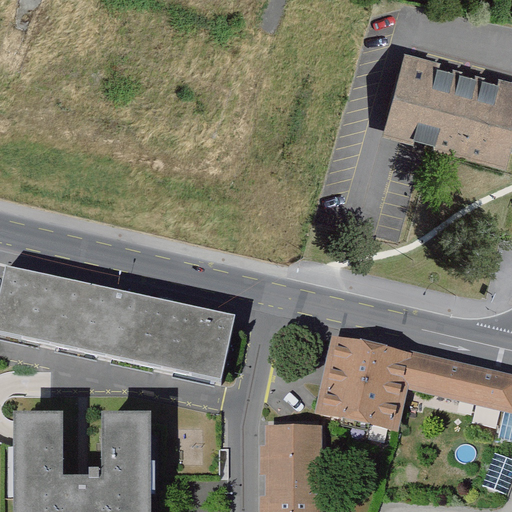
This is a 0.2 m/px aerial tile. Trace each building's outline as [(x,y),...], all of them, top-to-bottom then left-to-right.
[(511,82),(407,56),(387,135),(425,145),(508,166),(511,150),(511,82)] [(0,309),(0,345),(221,394),(235,331),(6,280),(0,309)] [(511,383),(335,343),(326,380),(316,424),(403,443),(413,400),(511,422),(511,383)] [(152,511),(153,433),(103,433),(103,497),(64,496),(64,433),(14,433),(14,511),(152,511)] [(263,511),(321,511),(322,435),(264,435),(263,511)]
